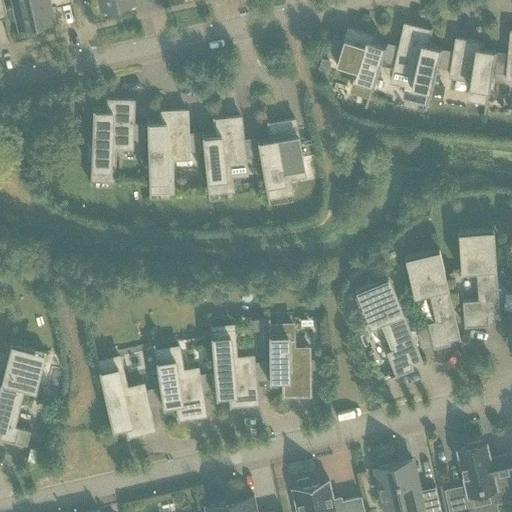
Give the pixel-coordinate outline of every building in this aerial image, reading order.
[(13,0),(16,9),(20,26),(24,25),(25,31),(40,28),(38,22),(52,19),(49,5),(54,4),(54,6),(72,2),(71,0),(13,0)] [(402,29),(394,64),(393,67),(393,70),(407,74),(403,94),(426,100),(424,108),(425,109),(440,46),(439,46),(438,48),(427,46),(432,28),(430,27),(430,30),(404,23),(402,29)] [(345,34),(337,59),(336,59),(337,60),(335,65),(355,71),(351,87),(368,92),(364,106),(365,106),(385,45),(383,44),(382,46),(372,43),(375,35),(373,34),(372,36),(347,29),(345,34)] [(452,51),(449,70),(449,73),(449,76),(470,79),(467,95),(485,98),(483,112),(484,112),(495,49),(493,48),(493,51),(482,49),(484,36),(483,35),(482,38),(456,34),(455,39),(454,39),(452,51)] [(321,58),(318,68),(327,71),(330,61),(321,58)] [(431,84),(428,102),(441,104),(444,87),(431,84)] [(132,142),(133,122),(134,106),(133,106),(133,100),(108,99),(107,97),(105,97),(105,110),(94,110),(94,107),(92,107),(91,146),(89,146),(88,159),(90,159),(90,184),(91,184),(91,176),(113,177),(114,160),(110,159),(110,148),(132,148),(132,145),(132,142)] [(188,152),(188,132),(187,115),(186,110),(160,111),(160,108),(158,109),(159,122),(148,123),(148,120),(146,120),(149,197),(150,196),(150,189),(172,188),(171,171),(167,171),(167,159),(188,158),(188,152)] [(245,158),(243,138),(241,122),(240,116),(214,119),(213,117),(212,117),(214,135),(203,136),(203,134),(201,134),(208,198),(209,198),(209,189),(232,186),(230,166),(245,164),(245,158)] [(302,160),(299,140),(295,124),(294,119),(268,123),(268,121),(266,121),(269,140),(258,141),(258,139),(256,139),(268,203),(269,202),(268,193),(291,189),(288,169),(303,166),(302,160)] [(462,302),(464,327),(488,325),(487,317),(497,316),(497,319),(499,318),(493,228),(457,231),(460,274),(477,273),(479,301),(462,302)] [(427,323),(432,346),(433,348),(449,344),(448,339),(457,337),(458,339),(460,339),(439,248),(404,256),(413,297),(430,294),(436,321),(427,323)] [(389,376),(390,378),(413,369),(410,363),(419,359),(420,361),(422,361),(387,275),(354,289),(370,328),(382,323),(392,349),(385,352),(394,374),(389,376)] [(503,309),(511,309),(511,300),(504,300),(503,309)] [(310,389),(309,359),(309,351),(309,347),(294,347),(293,326),(269,327),(269,317),(267,317),(269,382),(270,382),(270,380),(281,379),(281,398),(283,398),(283,396),(309,395),(309,389),(310,389)] [(257,397),(253,361),(253,358),(253,359),(252,355),(232,357),(231,345),(234,345),(233,327),(211,329),(210,321),(209,321),(216,397),(217,397),(217,395),(228,394),(229,408),(230,408),(230,405),(257,403),(256,397),(257,397)] [(0,439),(22,445),(22,443),(15,441),(17,434),(25,436),(27,429),(13,426),(22,389),(35,392),(45,352),(10,343),(0,384),(0,439)] [(204,409),(199,373),(198,373),(197,367),(182,369),(179,349),(155,352),(154,344),(152,344),(163,407),(164,407),(164,405),(174,403),(177,421),(179,421),(179,419),(205,414),(204,409)] [(153,424),(145,389),(145,388),(144,388),(143,383),(123,388),(120,376),(124,375),(120,358),(98,363),(96,355),(95,356),(112,430),(114,430),(113,427),(124,425),(127,438),(128,438),(128,436),(154,430),(153,424)] [(467,447),(457,449),(457,451),(468,494),(491,489),(494,501),(511,497),(511,490),(509,475),(508,473),(511,472),(511,471),(511,466),(509,453),(488,458),(485,442),(481,443),(480,441),(466,444),(467,447)] [(412,459),(374,468),(384,511),(396,511),(421,506),(422,511),(440,511),(434,486),(419,490),(412,459)] [(364,511),(361,497),(341,501),(340,497),(333,499),(328,479),(309,483),(308,477),(296,480),(297,486),(291,487),(296,511),(364,511)] [(274,511),(259,511),(256,497),(207,508),(207,511),(283,511),(283,510),(274,511)]
